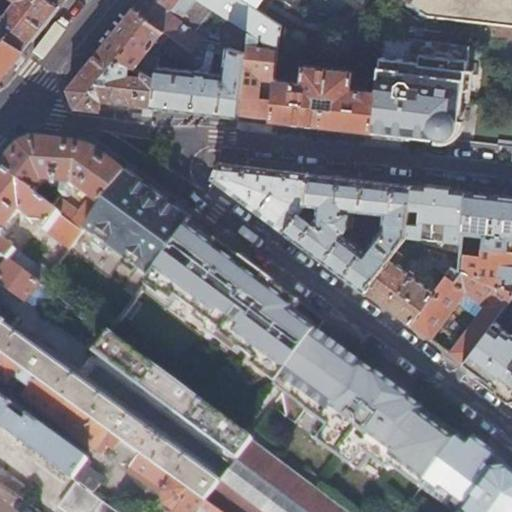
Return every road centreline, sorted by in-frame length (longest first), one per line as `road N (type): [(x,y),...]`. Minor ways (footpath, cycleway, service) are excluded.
road 1 (tertiary): [(177,190),(511,430)]
road 2 (tertiary): [(511,175),(195,137)]
road 3 (tertiary): [(9,105),(95,0)]
